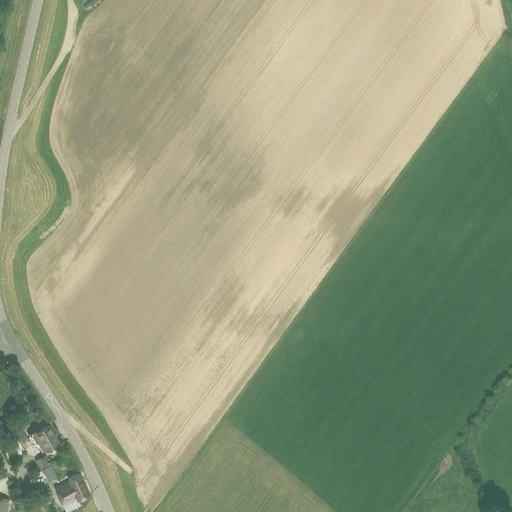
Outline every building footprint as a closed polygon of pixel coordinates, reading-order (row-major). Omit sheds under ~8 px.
[(43,449),(59,440),(50,425),(37,432),(36,430),(30,434),(35,443),(38,441),(43,449)] [(14,431),(19,440),(28,435),(23,426),(14,431)] [(46,455),(38,459),(43,469),(51,465),(46,455)] [(43,469),(48,479),(57,475),(51,465),(43,469)] [(78,500),(89,495),(80,473),(69,478),(69,480),(55,486),(63,505),(77,499),(78,500)] [(0,511),(6,511),(8,499),(0,497),(0,511)]
